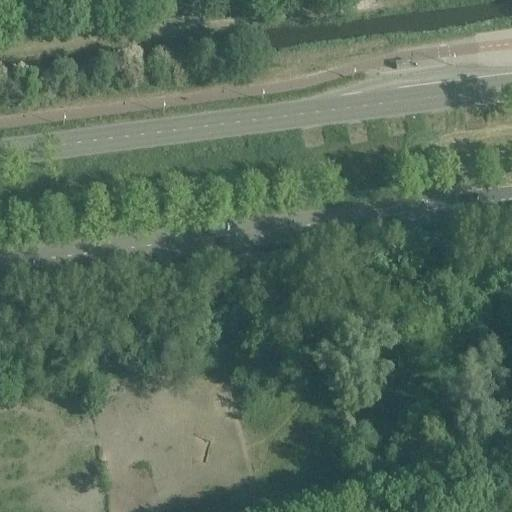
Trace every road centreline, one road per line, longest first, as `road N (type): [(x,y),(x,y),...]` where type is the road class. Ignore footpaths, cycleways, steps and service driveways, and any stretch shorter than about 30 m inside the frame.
road 1 (primary): [(511,86),(0,152)]
road 2 (primary): [(0,264),(511,198)]
